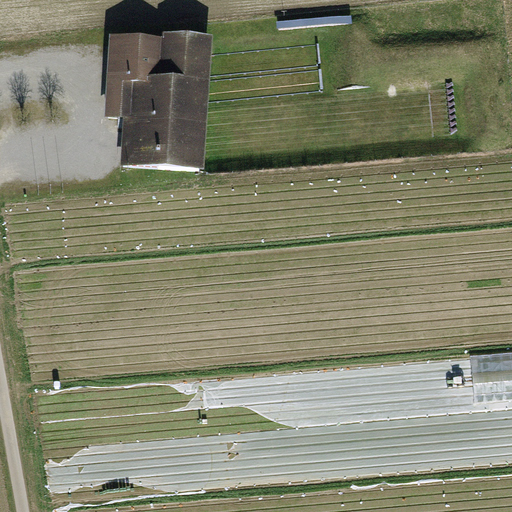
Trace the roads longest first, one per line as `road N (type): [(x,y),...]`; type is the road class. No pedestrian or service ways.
road 1 (unknown): [(0,68),(33,60),(88,63),(109,99),(114,149),(103,174),(0,195)]
road 2 (unclassified): [(25,511),(0,364)]
